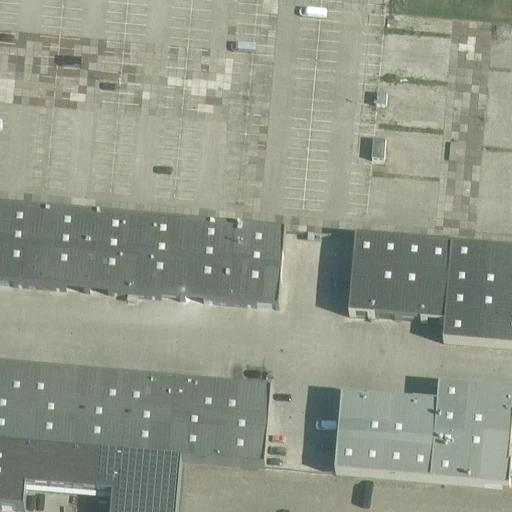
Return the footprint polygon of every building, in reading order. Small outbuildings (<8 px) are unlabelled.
[(0,287),(87,295),(94,217),(0,209),(0,287)] [(94,217),(87,295),(279,312),(286,234),(94,217)] [(511,253),(354,240),(349,319),(445,328),(443,346),(511,351),(511,253)] [(0,448),(28,451),(35,373),(0,369),(0,448)] [(170,463),(177,385),(35,373),(28,451),(170,463)] [(218,468),(224,389),(177,385),(170,463),(183,465),(218,468)] [(224,389),(218,468),(265,472),(268,438),(272,394),(224,389)] [(511,395),(440,389),(438,407),(342,399),(338,444),(335,478),(510,493),(511,473),(511,467),(510,467),(511,447),(511,395)] [(25,511),(27,491),(114,499),(113,511),(178,511),(183,465),(170,463),(28,451),(0,448),(0,511),(8,511),(25,511)]
